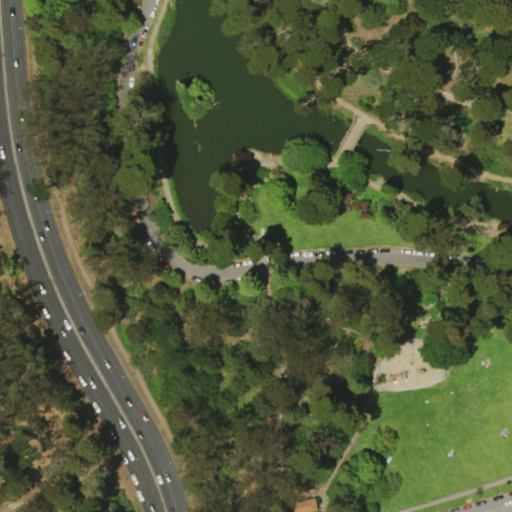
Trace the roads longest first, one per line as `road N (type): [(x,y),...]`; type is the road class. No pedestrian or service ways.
road 1 (trunk): [(176,511),(157,457),(47,239),(21,132),(9,0)]
road 2 (trunk): [(0,147),(31,265),(112,422)]
